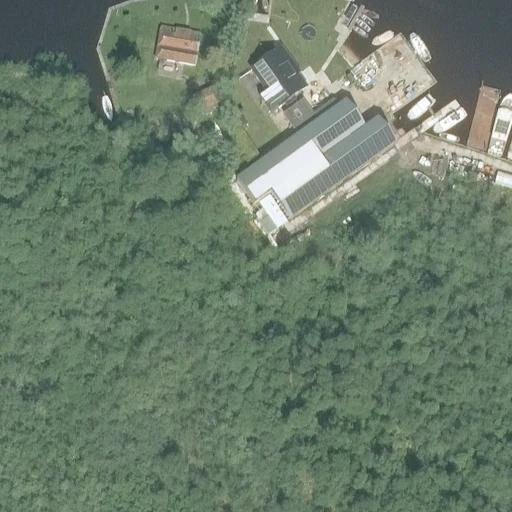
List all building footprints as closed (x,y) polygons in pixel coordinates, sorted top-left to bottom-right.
[(195,68),(200,37),(160,31),(155,62),(195,68)] [(277,109),(304,89),(295,77),(298,75),(281,51),(251,73),(277,109)] [(205,116),(213,112),(211,109),(218,105),(210,89),(191,98),(199,115),(203,113),(205,116)] [(318,122),(342,105),(332,101),(313,114),(318,122)] [(363,133),(343,106),(235,184),(253,209),(269,197),(288,223),(393,148),(376,124),(363,133)] [(234,117),(240,127),(246,124),(240,113),(234,117)]
